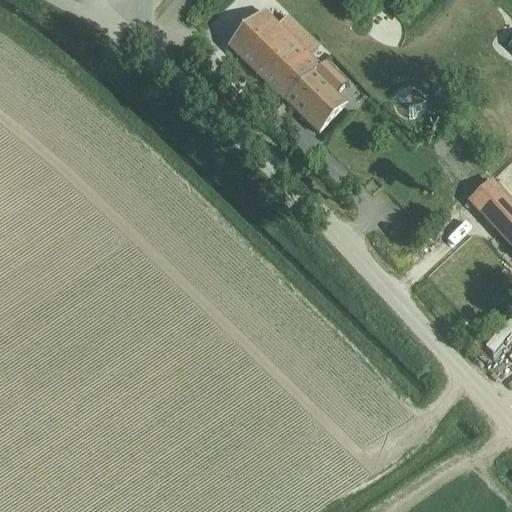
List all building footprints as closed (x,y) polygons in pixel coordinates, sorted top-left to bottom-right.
[(264,15),(228,52),(283,106),(284,105),(318,137),(346,107),(334,96),(345,85),(323,63),(319,68),(264,15)] [(292,16),(281,28),(310,58),(322,46),(292,16)] [(338,58),(329,66),(346,85),(355,76),(338,58)] [(262,105),(253,114),(264,125),(274,116),(262,105)] [(511,208),(491,185),(468,205),(511,253),(511,208)]
